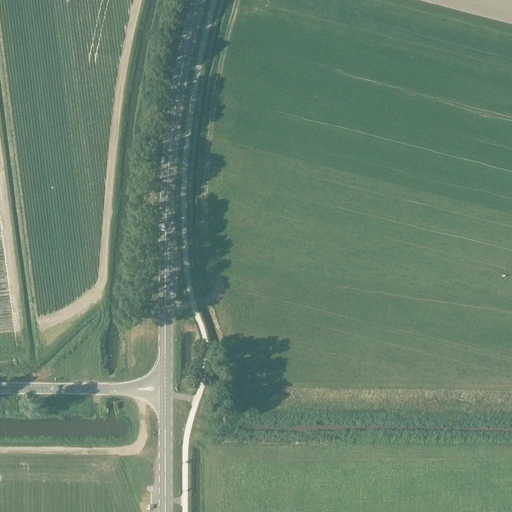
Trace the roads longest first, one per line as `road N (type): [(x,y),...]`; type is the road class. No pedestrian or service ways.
road 1 (secondary): [(164,382),(167,173),(197,0)]
road 2 (unclassified): [(0,388),(137,389)]
